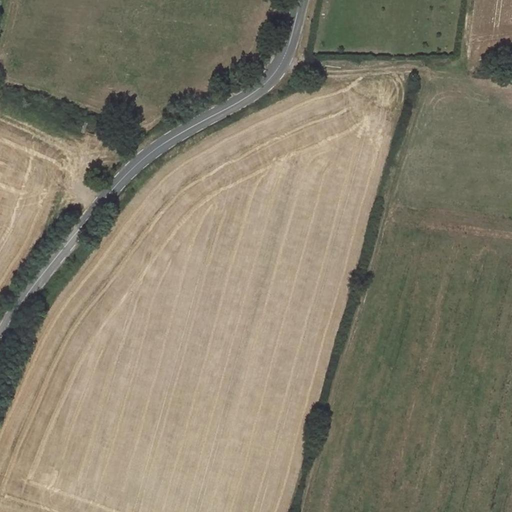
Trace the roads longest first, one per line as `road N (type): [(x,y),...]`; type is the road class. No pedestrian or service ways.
road 1 (track): [(282,59),(316,72),(399,68),(426,77),(303,511)]
road 2 (secondary): [(300,0),(273,72),(249,96),(138,162),(22,299),(0,347)]
